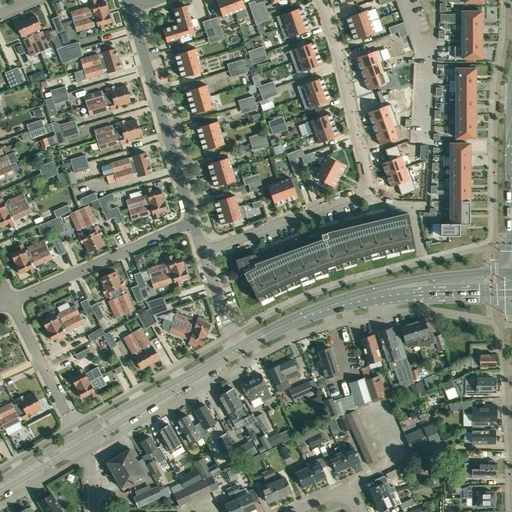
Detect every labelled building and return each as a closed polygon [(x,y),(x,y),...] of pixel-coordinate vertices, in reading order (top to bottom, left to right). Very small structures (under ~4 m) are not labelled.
[(73,22),(108,12),(105,1),(97,4),(95,0),(94,0),(90,1),(92,8),(89,9),(88,7),(70,12),(73,22)] [(234,13),(228,0),(215,0),(222,18),(234,13)] [(228,0),(234,13),(245,9),(241,0),(228,0)] [(258,11),(266,8),(263,1),(255,4),(258,11)] [(178,25),(195,34),(186,6),(173,10),(178,25)] [(260,16),(268,13),(266,8),(258,11),(260,16)] [(276,17),(280,28),(306,19),(301,8),(276,17)] [(349,28),(350,29),(371,22),(367,11),(355,15),(354,15),(346,18),(346,20),(347,23),(348,25),(349,28)] [(108,12),(73,22),(76,32),(94,27),(93,25),(96,24),(98,31),(104,29),(103,25),(111,23),(108,12)] [(462,12),(462,24),(481,24),(481,12),(462,12)] [(268,13),(260,16),(253,19),(256,25),(271,20),(268,13)] [(35,15),(25,20),(40,53),(42,57),(46,58),(48,58),(50,57),(51,53),(49,49),(42,31),(40,32),(38,30),(41,28),(35,15)] [(58,16),(51,19),(57,34),(64,31),(58,16)] [(205,32),(213,29),(210,19),(202,22),(205,32)] [(280,28),(284,39),(310,30),(306,19),(280,28)] [(40,53),(25,20),(15,24),(21,37),(24,36),(25,39),(23,40),(31,57),(40,53)] [(351,34),(352,36),(353,39),(354,41),(363,37),(375,33),(371,22),(350,29),(350,31),(351,34)] [(388,28),(390,34),(405,29),(403,23),(388,28)] [(481,35),(481,24),(462,24),(462,35),(481,35)] [(195,34),(178,25),(162,30),(166,43),(195,34)] [(213,29),(205,32),(207,38),(216,35),(214,29),(213,29)] [(408,35),(405,29),(390,34),(390,35),(397,32),(400,38),(408,35)] [(462,47),(481,47),(481,35),(462,35),(462,47)] [(62,47),(65,54),(80,49),(78,42),(63,47),(62,47)] [(293,63),(318,53),(314,42),(288,51),(293,63)] [(248,52),(250,58),(265,53),(263,46),(248,52)] [(62,47),(56,49),(59,55),(62,64),(68,62),(65,54),(62,47)] [(481,59),(481,47),(462,47),(462,59),(481,59)] [(80,49),(65,54),(68,62),(82,56),(80,49)] [(80,59),(83,69),(118,59),(115,49),(101,53),(102,55),(99,56),(98,54),(80,59)] [(174,55),(178,67),(199,60),(196,49),(174,55)] [(360,69),(383,61),(379,50),(356,58),(360,69)] [(267,60),(265,53),(250,58),(252,65),(267,60)] [(322,65),(318,53),(293,63),(297,74),(322,65)] [(86,79),(104,74),(107,73),(107,74),(121,70),(118,59),(83,69),(86,79)] [(178,67),(181,78),(202,72),(199,60),(178,67)] [(360,69),(363,79),(386,71),(384,72),(380,62),(383,62),(383,61),(360,69)] [(17,68),(11,70),(17,85),(23,82),(17,68)] [(455,69),(455,81),(475,81),(474,69),(455,69)] [(17,85),(11,70),(4,73),(10,88),(17,85)] [(386,71),(363,79),(367,91),(390,83),(386,71)] [(273,82),(261,86),(257,75),(252,77),(254,87),(257,86),(260,94),(275,88),(273,82)] [(297,87),(301,98),(326,89),(322,78),(297,87)] [(475,92),(475,81),(455,81),(456,92),(475,92)] [(185,92),(189,103),(210,97),(206,85),(185,92)] [(50,91),(52,98),(67,93),(65,86),(50,91)] [(86,106),(128,94),(125,86),(115,89),(114,86),(104,89),(105,92),(102,93),(102,91),(83,96),(86,106)] [(277,95),(275,88),(260,94),(262,100),(277,95)] [(330,100),(326,89),(301,98),(305,110),(330,100)] [(456,104),(475,104),(475,92),(456,92),(456,104)] [(69,100),(67,93),(52,98),(54,105),(69,100)] [(130,103),(128,94),(86,106),(89,116),(107,111),(107,109),(110,108),(111,111),(121,108),(120,105),(130,103)] [(192,114),(213,108),(210,97),(189,103),(192,114)] [(54,106),(54,105),(52,98),(44,100),(47,108),(54,106)] [(371,124),(394,116),(390,104),(367,112),(371,124)] [(456,104),(456,115),(475,115),(475,104),(456,104)] [(32,111),(35,119),(43,116),(43,115),(40,108),(32,111)] [(305,123),(309,134),(334,125),(330,114),(305,123)] [(475,115),(456,115),(456,127),(475,127),(475,115)] [(375,134),(398,126),(394,116),(371,124),(375,134)] [(268,122),(270,129),(285,123),(283,117),(268,122)] [(26,125),(29,132),(44,126),(41,120),(26,125)] [(60,125),(62,132),(77,127),(75,120),(60,125)] [(93,131),(96,140),(138,128),(135,120),(125,123),(124,121),(114,124),(115,127),(112,127),(112,125),(93,131)] [(54,134),(62,132),(60,125),(55,122),(51,123),(54,134)] [(196,128),(200,139),(221,133),(217,122),(196,128)] [(285,123),(270,129),(272,135),(288,130),(285,123)] [(314,133),(318,144),(339,136),(334,125),(309,134),(309,135),(314,133)] [(46,133),(44,126),(29,132),(31,138),(46,133)] [(398,126),(375,134),(379,145),(397,139),(393,128),(398,126)] [(79,134),(77,127),(62,132),(64,139),(79,134)] [(475,138),(475,127),(456,127),(456,139),(475,138)] [(140,137),(138,128),(96,140),(99,150),(117,145),(117,143),(120,142),(121,145),(131,142),(130,140),(140,137)] [(62,132),(54,134),(57,145),(65,142),(64,139),(62,132)] [(221,133),(200,139),(203,151),(224,145),(221,133)] [(40,140),(42,148),(49,146),(49,145),(55,143),(52,137),(47,139),(47,138),(40,140)] [(450,156),(469,156),(469,144),(450,144),(450,156)] [(386,175),(407,168),(407,167),(405,168),(397,145),(385,150),(389,161),(381,164),(386,175)] [(289,161),(296,159),(301,157),(304,155),(302,149),(286,154),(289,161)] [(313,152),(307,154),(310,162),(316,160),(313,152)] [(110,163),(113,173),(148,163),(145,153),(131,157),(132,159),(129,160),(128,158),(110,163)] [(301,157),(304,165),(310,162),(307,154),(304,155),(301,157)] [(0,169),(11,165),(6,155),(0,158),(0,169)] [(70,160),(72,167),(87,162),(85,155),(70,160)] [(326,156),(320,167),(340,177),(345,167),(326,156)] [(450,156),(450,167),(469,167),(469,156),(450,156)] [(232,169),(228,158),(207,164),(210,176),(232,169)] [(38,167),(41,174),(55,167),(52,161),(38,167)] [(87,162),(72,167),(74,173),(89,169),(87,162)] [(148,163),(113,173),(116,183),(134,178),(134,176),(137,175),(137,178),(151,173),(148,163)] [(0,180),(15,174),(11,165),(0,169),(0,180)] [(58,174),(55,167),(41,174),(44,180),(58,174)] [(340,177),(320,167),(314,177),(334,188),(340,177)] [(469,179),(469,167),(450,167),(450,179),(469,179)] [(407,168),(386,175),(390,187),(397,185),(401,196),(416,191),(407,168)] [(232,169),(210,176),(214,187),(235,181),(232,169)] [(297,199),(290,178),(278,182),(286,203),(297,199)] [(450,190),(469,190),(469,179),(450,179),(450,190)] [(254,183),(256,191),(262,189),(260,181),(254,183)] [(286,203),(278,182),(267,186),(275,207),(286,203)] [(256,191),(254,183),(248,184),(250,193),(256,191)] [(125,200),(128,210),(163,200),(162,198),(160,189),(152,192),(151,188),(145,189),(147,196),(144,197),(143,195),(125,200)] [(450,190),(450,202),(469,202),(469,190),(450,190)] [(83,206),(97,200),(95,193),(80,199),(83,206)] [(100,206),(107,203),(115,200),(112,193),(97,200),(100,206)] [(0,215),(28,203),(23,194),(6,201),(7,203),(4,205),(1,198),(0,198),(0,215)] [(238,207),(235,196),(214,202),(217,214),(238,207)] [(163,203),(163,200),(128,210),(131,220),(149,215),(149,213),(152,212),(154,219),(159,217),(158,213),(166,211),(164,203),(163,203)] [(262,207),(260,201),(252,203),(254,209),(262,207)] [(469,213),(469,202),(450,202),(450,213),(469,213)] [(28,203),(0,215),(0,227),(7,224),(8,228),(14,226),(11,219),(13,218),(14,220),(32,213),(28,203)] [(114,218),(110,210),(107,203),(100,206),(107,221),(114,218)] [(53,211),(56,218),(58,217),(71,212),(68,205),(53,211)] [(246,217),(243,205),(238,207),(217,214),(221,225),(246,217)] [(79,210),(96,249),(104,246),(100,236),(102,235),(98,225),(95,227),(94,224),(96,223),(88,206),(79,210)] [(110,210),(114,218),(116,225),(123,222),(117,207),(110,210)] [(88,253),(96,249),(79,210),(69,214),(77,231),(79,230),(80,233),(77,234),(82,244),(84,243),(88,253)] [(459,224),(459,225),(469,225),(469,213),(450,213),(450,224),(459,224)] [(259,263),(255,254),(235,260),(235,261),(236,261),(240,274),(239,275),(240,276),(245,274),(247,279),(259,303),(260,302),(260,301),(272,295),(272,296),(274,295),(273,295),(285,289),(286,290),(287,289),(299,283),(299,284),(301,283),(300,283),(313,278),(314,278),(314,277),(327,272),(327,273),(328,273),(328,272),(341,267),(341,268),(343,268),(342,267),(355,263),(357,263),(357,262),(369,259),(370,259),(371,259),(371,258),(384,255),(385,255),(385,254),(398,251),(399,252),(400,252),(400,251),(413,248),(413,249),(415,248),(409,222),(410,222),(407,214),(408,214),(407,214),(313,236),(314,243),(259,263)] [(51,220),(54,227),(58,235),(65,232),(58,217),(56,218),(51,220)] [(40,233),(54,227),(51,220),(37,227),(40,233)] [(459,236),(459,225),(459,224),(450,224),(440,224),(440,236),(459,236)] [(59,256),(66,253),(59,238),(53,241),(59,256)] [(15,264),(48,249),(44,240),(26,248),(27,250),(25,251),(22,244),(16,247),(18,250),(10,254),(14,262),(15,264)] [(52,259),(48,249),(15,264),(16,266),(19,274),(27,271),(29,275),(34,272),(31,266),(34,264),(35,267),(52,259)] [(150,279),(184,268),(181,257),(173,260),(171,256),(166,258),(168,265),(165,266),(165,263),(147,269),(150,279)] [(188,278),(184,268),(150,279),(153,289),(171,283),(170,281),(173,280),(176,287),(181,285),(180,281),(188,278)] [(127,293),(125,294),(123,291),(126,290),(122,280),(120,281),(116,271),(107,275),(125,315),(134,310),(127,293)] [(138,285),(137,285),(139,290),(146,287),(140,272),(133,275),(138,285)] [(125,315),(107,275),(99,279),(104,288),(102,289),(106,299),(109,298),(110,300),(108,301),(115,319),(125,315)] [(139,290),(137,285),(131,288),(137,303),(144,300),(139,290)] [(149,309),(150,309),(165,304),(163,297),(146,303),(149,309)] [(94,313),(90,306),(86,299),(80,303),(87,317),(94,313)] [(94,313),(97,321),(104,317),(97,303),(90,306),(94,313)] [(165,304),(150,309),(153,315),(168,311),(165,304)] [(42,321),(47,331),(79,315),(75,305),(58,314),(59,316),(56,317),(53,312),(46,316),(47,318),(42,321)] [(153,315),(150,309),(149,309),(143,312),(151,326),(157,323),(153,315)] [(151,326),(143,312),(137,316),(145,330),(151,326)] [(193,322),(194,320),(176,313),(172,323),(206,335),(210,325),(205,323),(206,320),(198,317),(196,323),(193,322)] [(66,330),(67,332),(84,324),(79,315),(47,331),(52,341),(57,338),(58,341),(66,337),(63,332),(66,330)] [(431,332),(427,333),(423,320),(418,322),(417,321),(413,322),(413,324),(412,324),(418,344),(419,347),(423,346),(425,348),(430,346),(430,344),(435,343),(431,332)] [(206,335),(172,323),(169,333),(186,339),(187,337),(190,338),(188,344),(196,347),(197,344),(202,346),(206,335)] [(413,346),(418,344),(412,324),(411,324),(410,323),(406,324),(406,326),(401,327),(405,343),(406,343),(407,348),(413,346)] [(91,342),(103,336),(105,334),(101,328),(87,336),(91,342)] [(159,359),(152,347),(150,348),(148,345),(150,344),(141,328),(132,333),(148,360),(150,364),(159,359)] [(407,360),(406,358),(398,334),(394,336),(392,329),(378,333),(387,363),(388,362),(391,370),(395,369),(399,384),(391,386),(393,393),(400,391),(399,389),(414,384),(407,360)] [(109,332),(105,334),(103,336),(111,349),(117,346),(109,332)] [(150,364),(148,360),(132,333),(123,338),(132,355),(134,353),(136,356),(134,357),(141,370),(150,364)] [(445,349),(441,335),(435,337),(439,351),(445,349)] [(368,364),(380,361),(378,352),(373,336),(368,338),(367,337),(363,338),(362,340),(361,340),(364,349),(362,350),(363,354),(365,354),(366,356),(368,364)] [(88,348),(75,355),(78,361),(91,354),(88,348)] [(322,368),(323,373),(325,379),(338,375),(335,364),(334,360),(330,348),(329,349),(327,348),(324,349),(324,350),(318,352),(321,361),(319,362),(321,368),(322,368)] [(471,359),(471,367),(479,367),(480,369),(486,369),(486,367),(495,367),(495,362),(496,361),(496,358),(494,357),(494,355),(479,355),(479,359),(471,359)] [(292,360),(279,366),(269,370),(278,392),(290,387),(287,380),(285,376),(297,371),(292,360)] [(71,379),(76,389),(101,376),(97,367),(90,371),(85,374),(82,369),(77,371),(79,375),(71,379)] [(120,367),(114,370),(119,380),(125,377),(120,367)] [(422,378),(428,376),(427,371),(417,374),(416,370),(411,372),(414,381),(422,378)] [(272,398),(269,392),(267,388),(260,374),(251,379),(260,397),(263,403),(272,398)] [(101,376),(76,389),(81,399),(89,395),(91,398),(96,396),(93,390),(98,388),(99,388),(106,385),(101,376)] [(378,377),(365,381),(370,400),(384,396),(393,393),(391,386),(382,389),(378,377)] [(434,386),(430,377),(424,379),(428,388),(434,386)] [(489,395),(489,392),(494,392),(494,390),(496,390),(496,385),(494,385),(494,379),(485,379),(485,377),(472,377),(469,379),(463,379),(462,377),(441,386),(444,392),(455,387),(460,398),(464,396),(464,395),(489,395)] [(251,402),(260,397),(251,379),(241,384),(248,398),(251,402)] [(353,395),(356,406),(371,401),(370,400),(365,381),(364,379),(349,383),(353,395)] [(421,382),(411,386),(414,395),(425,391),(421,382)] [(308,383),(290,391),(294,400),(313,392),(308,383)] [(233,389),(226,393),(241,420),(249,416),(233,389)] [(0,419),(37,401),(33,393),(24,398),(23,396),(13,401),(15,404),(12,405),(11,403),(0,408),(0,419)] [(253,442),(241,420),(226,393),(219,397),(234,424),(237,423),(239,427),(232,430),(235,435),(242,432),(248,444),(253,442)] [(320,397),(313,399),(317,408),(323,406),(320,397)] [(338,414),(331,398),(323,401),(329,417),(338,414)] [(473,426),(485,426),(488,426),(488,421),(495,421),(495,406),(487,406),(487,408),(487,409),(471,409),(471,399),(448,405),(450,412),(462,409),(462,414),(471,414),(471,421),(471,427),(473,426)] [(32,414),(41,409),(37,401),(0,419),(0,427),(2,427),(3,430),(20,421),(19,419),(22,418),(23,421),(33,416),(32,414)] [(194,412),(201,423),(198,424),(205,436),(209,433),(206,428),(215,423),(212,418),(205,405),(204,406),(203,403),(193,409),(195,411),(194,412)] [(344,416),(347,421),(358,416),(355,411),(344,416)] [(186,438),(190,444),(203,437),(197,425),(193,426),(187,416),(186,416),(185,414),(177,419),(178,421),(176,422),(186,438)] [(262,414),(256,418),(264,433),(270,429),(262,414)] [(360,422),(358,416),(347,421),(349,427),(360,422)] [(345,419),(339,422),(344,432),(350,429),(345,419)] [(363,427),(360,422),(349,427),(352,432),(363,427)] [(433,424),(429,426),(410,434),(404,437),(410,452),(425,446),(425,445),(429,443),(431,445),(440,441),(433,424)] [(169,426),(159,432),(166,443),(169,447),(178,442),(175,438),(176,438),(169,426)] [(485,431),(485,426),(473,426),(473,431),(472,431),(472,438),(478,438),(478,443),(494,443),(494,442),(495,441),(495,439),(495,437),(494,437),(494,431),(485,431)] [(365,433),(363,427),(352,432),(354,438),(365,433)] [(318,431),(312,434),(317,445),(323,442),(318,431)] [(225,433),(214,438),(223,457),(233,452),(225,433)] [(368,438),(365,433),(354,438),(357,443),(368,438)] [(272,448),(278,444),(282,442),(277,434),(273,436),(267,439),(271,447),(272,448)] [(317,445),(312,434),(306,437),(311,447),(317,445)] [(271,447),(267,439),(265,436),(259,439),(264,447),(266,450),(271,447)] [(158,464),(166,459),(159,447),(156,449),(150,437),(140,443),(147,455),(149,454),(151,459),(154,457),(158,464)] [(370,443),(368,438),(357,443),(360,448),(370,443)] [(251,443),(235,452),(240,461),(256,451),(251,443)] [(373,449),(370,443),(360,448),(362,454),(373,449)] [(351,445),(343,448),(342,446),(338,447),(347,467),(352,465),(353,466),(359,464),(358,462),(351,445)] [(425,446),(410,452),(417,467),(432,460),(425,446)] [(285,447),(279,449),(284,460),(290,457),(285,447)] [(342,469),(347,467),(338,447),(335,449),(336,452),(328,455),(336,472),(337,472),(337,473),(343,471),(342,469)] [(129,449),(106,463),(121,488),(144,475),(129,449)] [(362,454),(365,459),(375,454),(373,449),(362,454)] [(378,460),(375,454),(365,459),(367,465),(378,460)] [(211,475),(203,458),(194,462),(202,479),(211,475)] [(307,468),(314,482),(325,477),(317,460),(309,463),(311,466),(307,468)] [(146,465),(151,475),(158,471),(153,461),(146,465)] [(431,461),(418,467),(421,473),(433,468),(431,461)] [(474,470),(496,470),(496,464),(495,463),(493,461),(489,461),(487,463),(479,463),(479,464),(474,464),(474,470)] [(302,487),(314,482),(307,468),(303,469),(302,467),(295,470),(302,487)] [(431,470),(433,476),(444,473),(442,467),(431,470)] [(469,477),(468,469),(460,470),(461,478),(469,477)] [(185,489),(201,479),(196,470),(179,479),(185,489)] [(397,470),(386,475),(389,480),(399,475),(397,470)] [(496,476),(496,470),(474,470),(471,470),(471,478),(493,479),(495,476),(496,476)] [(158,471),(151,475),(154,480),(161,476),(158,471)] [(234,471),(226,474),(230,482),(237,479),(234,471)] [(368,490),(374,501),(392,492),(390,487),(386,489),(383,483),(387,482),(385,477),(383,476),(374,481),(376,485),(375,487),(368,490)] [(206,480),(211,491),(216,488),(211,477),(206,480)] [(455,477),(445,481),(450,494),(460,490),(461,490),(461,489),(455,477)] [(272,483),(279,498),(291,492),(284,478),(272,483)] [(211,491),(206,480),(200,482),(206,494),(211,491)] [(195,485),(200,496),(206,494),(200,482),(195,485)] [(267,503),(279,498),(272,483),(260,488),(267,503)] [(200,496),(195,485),(190,487),(195,499),(200,496)] [(460,495),(460,499),(466,499),(471,499),(471,506),(478,507),(479,508),(483,508),(484,506),(493,506),(493,504),(496,502),(496,497),(493,495),(493,493),(476,493),(476,492),(471,492),(471,486),(469,486),(461,489),(461,490),(460,490),(460,495)] [(156,487),(133,498),(138,508),(161,497),(156,487)] [(195,499),(190,487),(184,490),(190,501),(195,499)] [(190,501),(184,490),(179,492),(184,504),(190,501)] [(184,504),(179,492),(173,495),(179,506),(184,504)] [(392,492),(374,501),(378,511),(380,511),(394,506),(391,500),(395,498),(392,492)] [(38,502),(43,511),(61,511),(51,494),(38,502)] [(248,494),(236,499),(242,511),(247,511),(255,509),(248,494)] [(227,511),(242,511),(236,499),(224,505),(227,511)] [(410,500),(400,505),(402,510),(413,505),(410,500)]
